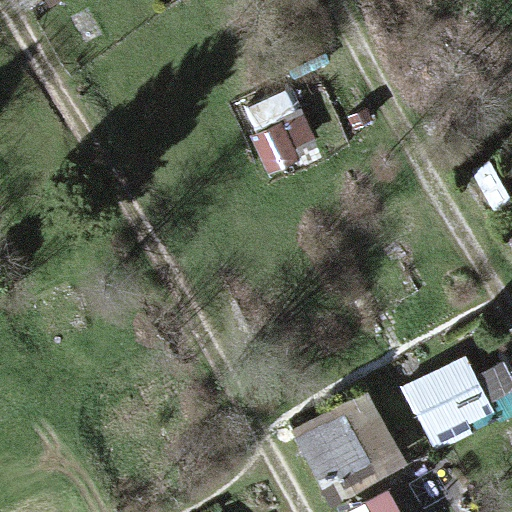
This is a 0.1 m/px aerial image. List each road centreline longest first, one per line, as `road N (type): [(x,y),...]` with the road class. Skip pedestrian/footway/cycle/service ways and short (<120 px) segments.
road 1 (track): [(298,511),(118,188),(0,12)]
road 2 (track): [(511,335),(322,0)]
